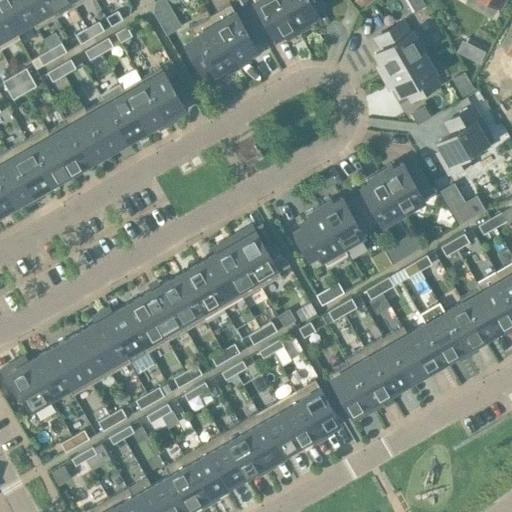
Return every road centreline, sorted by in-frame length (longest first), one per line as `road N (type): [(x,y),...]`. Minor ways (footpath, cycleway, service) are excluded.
road 1 (residential): [(0,334),(344,137),(350,113),(343,89),(319,77),(299,79),(0,252)]
road 2 (residential): [(511,374),(272,511)]
